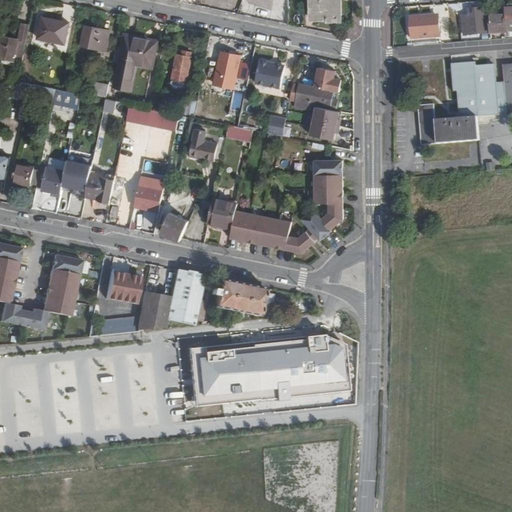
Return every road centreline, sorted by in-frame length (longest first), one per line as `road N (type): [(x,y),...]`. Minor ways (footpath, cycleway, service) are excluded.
road 1 (residential): [(0,216),(302,278)]
road 2 (residential): [(371,52),(107,0)]
road 3 (tertiary): [(373,313),(366,511)]
road 4 (tertiary): [(373,241),(371,52)]
